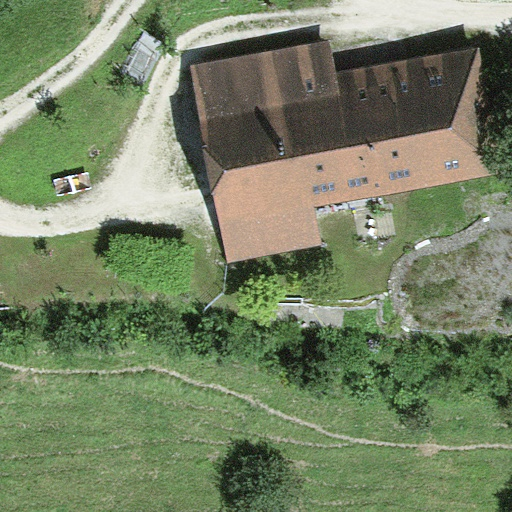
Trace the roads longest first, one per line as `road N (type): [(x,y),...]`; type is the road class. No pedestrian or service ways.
road 1 (track): [(410,11),(218,31),(177,57),(156,106),(132,208)]
road 2 (track): [(0,120),(66,70),(136,0)]
road 3 (track): [(377,0),(410,11),(511,4)]
road 4 (track): [(132,208),(26,221),(0,214)]
